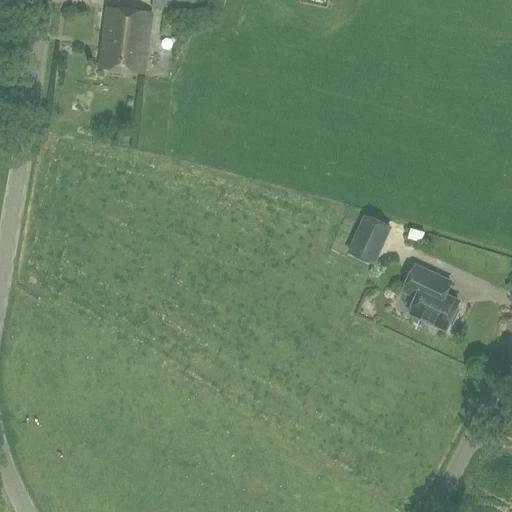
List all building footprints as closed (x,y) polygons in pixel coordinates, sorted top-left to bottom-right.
[(152,0),(152,8),(174,12),(175,0),(152,0)] [(143,73),(150,13),(106,8),(99,68),(143,73)] [(390,227),(366,216),(349,253),(373,264),(390,227)] [(423,233),(410,229),(407,238),(421,242),(423,233)] [(446,330),(448,325),(453,324),(459,311),(457,307),(459,302),(434,291),(440,278),(415,266),(403,291),(417,297),(410,313),(446,330)]
